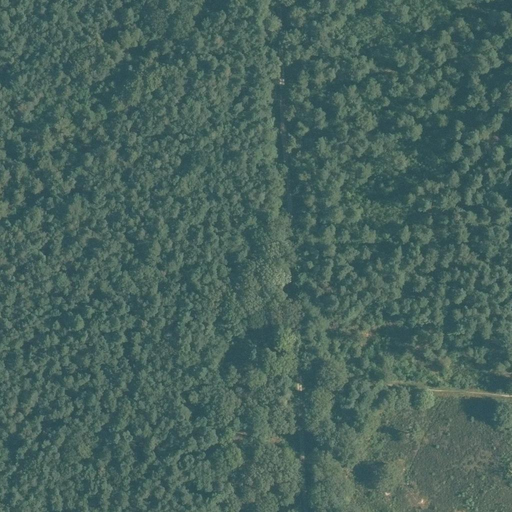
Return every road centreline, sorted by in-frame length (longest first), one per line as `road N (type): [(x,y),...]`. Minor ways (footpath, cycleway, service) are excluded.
road 1 (track): [(278,0),(299,381)]
road 2 (track): [(299,381),(304,511)]
